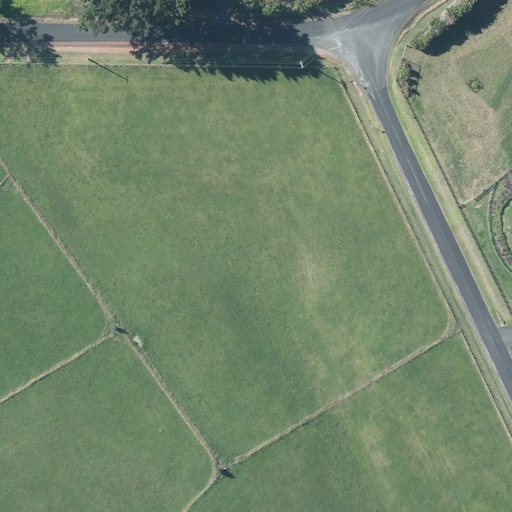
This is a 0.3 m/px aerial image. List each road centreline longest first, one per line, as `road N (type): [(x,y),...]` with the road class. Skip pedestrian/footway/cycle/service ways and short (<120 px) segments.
road 1 (unclassified): [(348,27),(511,373)]
road 2 (unclassified): [(348,27),(264,35),(0,33)]
